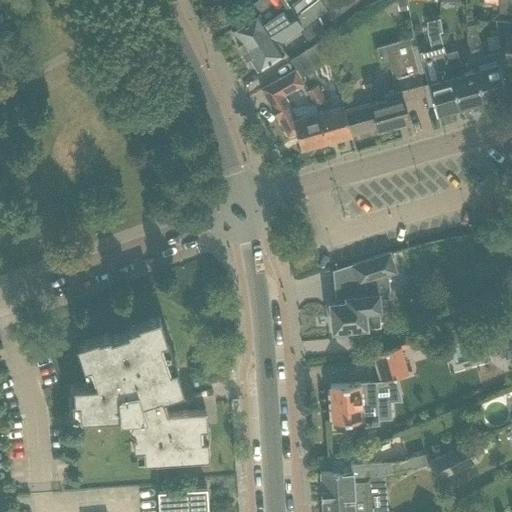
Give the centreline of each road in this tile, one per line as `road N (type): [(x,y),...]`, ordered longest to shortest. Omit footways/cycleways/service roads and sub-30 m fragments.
road 1 (residential): [(274,511),(263,330),(243,209)]
road 2 (residential): [(243,209),(511,129)]
road 3 (residential): [(0,296),(243,209)]
road 4 (residential): [(243,209),(201,92),(151,0)]
